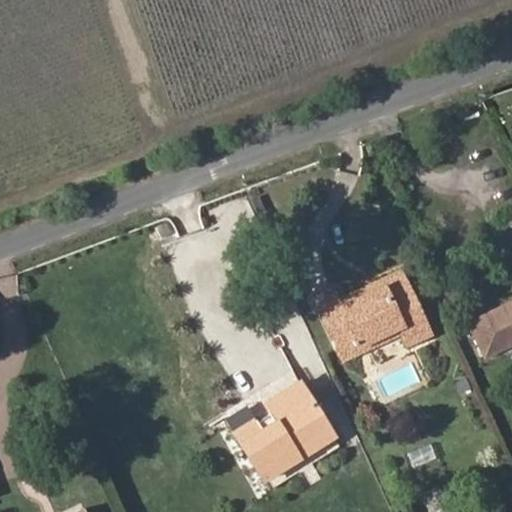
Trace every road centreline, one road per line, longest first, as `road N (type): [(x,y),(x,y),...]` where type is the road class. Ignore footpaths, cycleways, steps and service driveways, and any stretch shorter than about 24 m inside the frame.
road 1 (residential): [(511,47),(0,240)]
road 2 (track): [(119,0),(159,114)]
